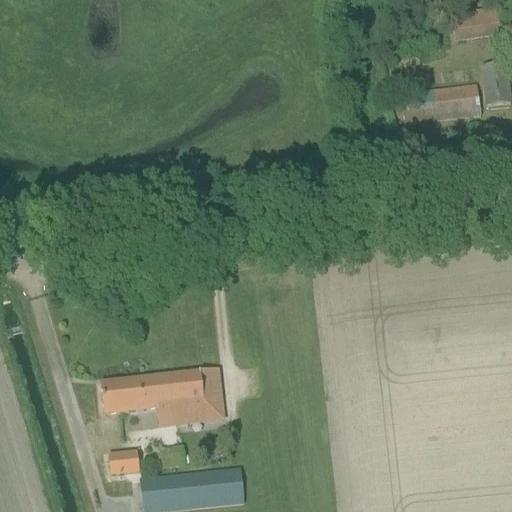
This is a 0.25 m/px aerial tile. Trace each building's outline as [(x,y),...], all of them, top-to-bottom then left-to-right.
[(450,18),(454,46),(506,39),(502,11),(450,18)] [(482,69),(485,108),(509,106),(506,67),(482,69)] [(400,96),(403,126),(480,118),(477,87),(400,96)] [(156,414),(158,431),(222,424),(216,374),(99,386),(103,420),(156,414)] [(158,453),(160,473),(184,471),(182,451),(158,453)] [(107,458),(109,478),(138,475),(136,454),(107,458)] [(138,483),(141,511),(197,511),(244,507),(240,472),(138,483)]
